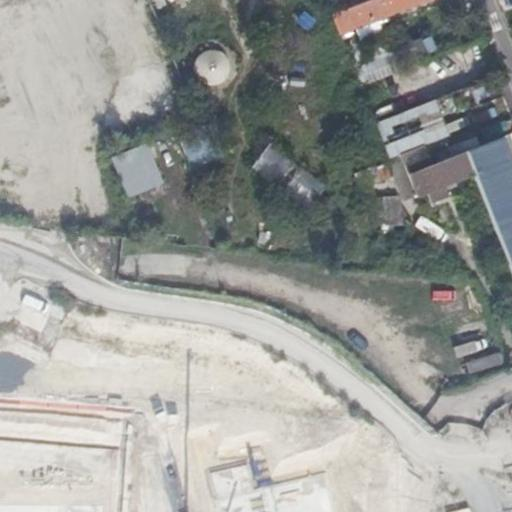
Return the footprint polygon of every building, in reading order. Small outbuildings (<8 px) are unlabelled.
[(371,0),(332,16),(339,35),(427,0),(371,0)] [(199,57),(196,61),(194,67),(194,72),(196,78),(199,82),(204,85),(209,87),(215,87),(221,85),(225,81),(228,76),(229,70),(228,64),(225,59),(221,55),(215,52),(209,52),(204,54),(199,57)] [(511,276),(511,164),(502,138),(463,153),(472,174),(511,276)] [(272,140),(252,168),(309,209),(329,182),(272,140)] [(112,159),(129,200),(166,185),(149,144),(112,159)] [(472,174),(463,153),(431,165),(423,145),(399,155),(415,196),(425,192),(429,203),(447,196),(443,185),(472,174)] [(415,196),(399,155),(388,160),(395,176),(405,200),(415,196)] [(395,176),(388,160),(353,174),(373,224),(408,224),(399,196),(377,197),(373,185),(395,176)] [(380,244),(386,257),(395,254),(390,240),(380,244)]
